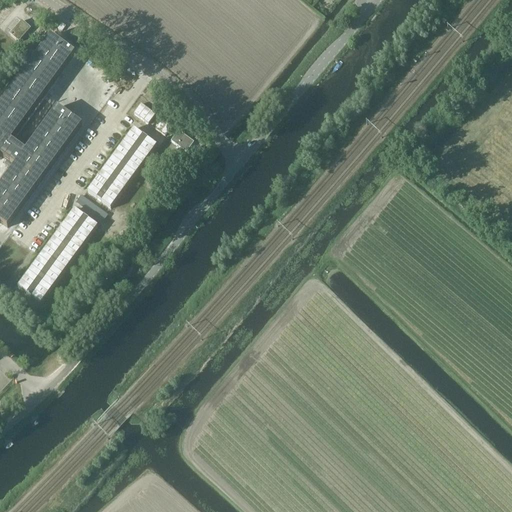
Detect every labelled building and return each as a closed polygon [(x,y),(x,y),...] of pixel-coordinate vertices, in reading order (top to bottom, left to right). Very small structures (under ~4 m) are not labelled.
[(9,35),(18,43),(31,29),(22,21),(9,35)] [(50,37),(0,105),(0,156),(15,167),(0,186),(0,222),(7,228),(82,126),(57,108),(57,109),(25,152),(11,142),(74,54),(50,37)] [(141,105),(134,114),(148,125),(155,115),(141,105)] [(162,121),(155,130),(165,137),(172,128),(162,121)] [(157,147),(133,130),(87,193),(111,210),(157,147)] [(178,132),(171,141),(186,153),(193,143),(178,132)] [(203,150),(198,146),(186,162),(191,166),(203,150)] [(98,227),(74,210),(18,288),(41,305),(98,227)]
